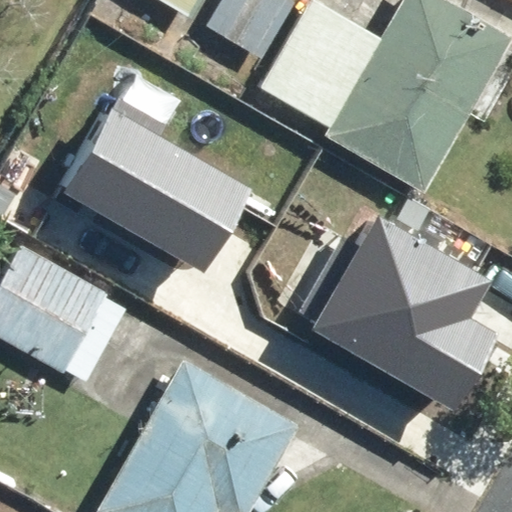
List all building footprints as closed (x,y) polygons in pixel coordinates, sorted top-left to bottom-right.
[(280,9),(265,0),(201,0),(185,29),(246,66),(280,9)] [(389,0),(316,133),(405,182),(486,36),(420,0),(389,0)] [(313,134),(364,43),(295,4),(243,95),(313,134)] [(105,98),(57,179),(191,258),(239,178),(105,98)] [(366,191),(294,307),(442,398),(490,320),(463,303),(487,265),(366,191)] [(11,240),(0,260),(0,355),(68,391),(118,296),(11,240)] [(163,371),(80,511),(230,511),(275,436),(163,371)]
